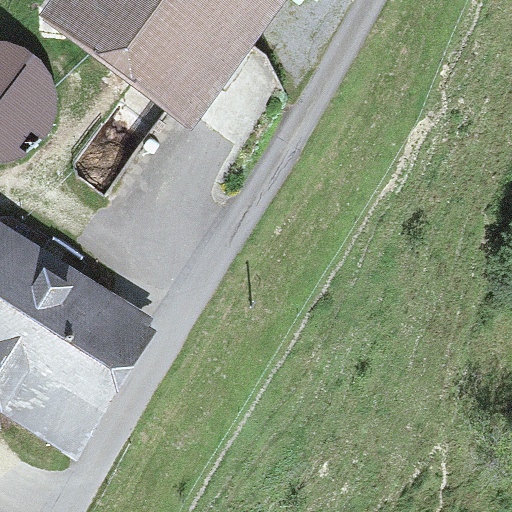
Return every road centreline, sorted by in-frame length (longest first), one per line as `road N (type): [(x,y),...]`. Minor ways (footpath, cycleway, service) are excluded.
road 1 (track): [(371,0),(196,293)]
road 2 (track): [(196,293),(68,511)]
road 3 (track): [(0,189),(39,195),(196,293)]
